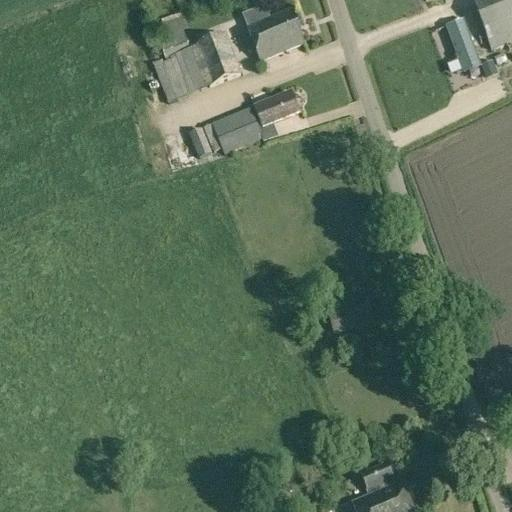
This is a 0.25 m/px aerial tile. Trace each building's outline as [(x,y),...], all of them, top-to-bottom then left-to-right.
[(291,11),(247,29),(260,65),(305,47),(291,11)] [(479,65),(461,20),(446,26),(463,71),(479,65)] [(214,42),(208,44),(194,50),(210,88),(242,77),(226,37),(214,41),(214,42)] [(210,89),(210,88),(194,50),(190,51),(185,38),(161,47),(167,63),(163,65),(178,102),(210,89)] [(291,94),(255,109),(263,130),(300,115),(291,94)] [(250,111),(212,126),(225,156),(263,141),(250,111)] [(198,161),(212,155),(202,131),(188,136),(198,161)] [(315,292),(302,295),(307,312),(319,308),(315,292)] [(369,298),(327,310),(333,334),(376,322),(369,298)] [(361,476),(367,491),(366,491),(369,498),(353,505),(355,511),(411,511),(400,485),(395,487),(392,480),(393,480),(386,466),(361,476)] [(280,478),(283,496),(292,494),(289,476),(280,478)] [(278,491),(276,479),(256,482),(258,494),(278,491)] [(323,482),(311,486),(316,500),(328,495),(323,482)]
